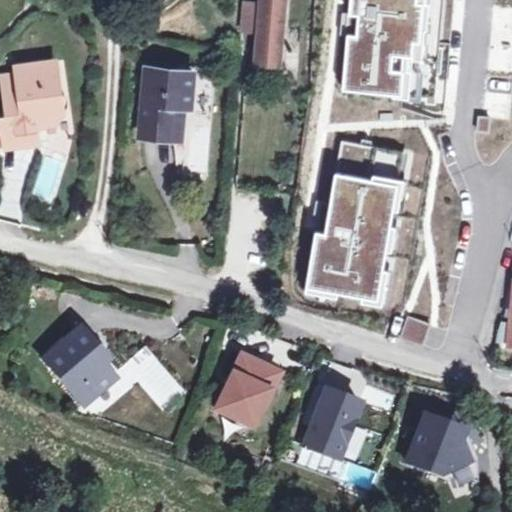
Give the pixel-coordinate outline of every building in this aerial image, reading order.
[(286,0),(263,0),(263,6),(250,5),(247,30),(261,31),(258,62),(281,64),(286,0)] [(440,0),(347,0),(341,127),(305,290),(404,305),(427,159),(398,152),(404,96),(431,97),(440,0)] [(1,74),(6,116),(0,116),(0,122),(1,133),(2,143),(3,145),(36,141),(34,124),(54,122),(62,112),(60,91),(48,81),(43,82),(40,61),(15,65),(15,72),(1,74)] [(211,128),(215,76),(147,69),(142,136),(174,139),(177,156),(185,157),(184,177),(207,179),(211,128)] [(471,111),(493,109),(492,92),(470,94),(471,111)] [(504,301),(494,339),(502,340),(501,344),(507,344),(511,303),(511,278),(504,301)] [(78,329),(74,331),(38,358),(74,409),(110,383),(90,354),(94,351),(78,329)] [(502,340),(494,339),(492,349),(500,351),(501,344),(502,340)] [(277,368),(235,352),(213,411),(246,423),(253,404),(263,407),(277,368)] [(354,399),(319,387),(300,442),(335,455),(354,399)] [(459,425),(416,412),(401,462),(437,473),(464,458),(453,436),(459,425)]
